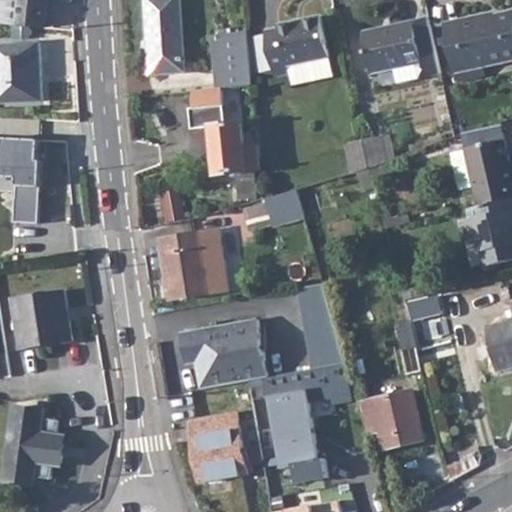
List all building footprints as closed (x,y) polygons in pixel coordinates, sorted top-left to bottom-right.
[(19,0),(17,28),(42,30),(44,0),(19,0)] [(180,0),(148,0),(154,73),(186,71),(180,0)] [(460,22),(447,26),(459,80),(486,73),(485,65),(511,58),(511,15),(495,19),(487,20),(487,17),(460,22)] [(281,29),(267,32),(276,75),(291,72),(294,83),(335,75),(322,17),(281,26),(281,29)] [(415,22),(364,33),(373,75),(395,70),(399,84),(420,79),(426,70),(435,76),(443,75),(435,43),(430,19),(415,22)] [(250,31),(213,34),(218,89),(223,88),(255,85),(250,31)] [(40,45),(0,46),(0,102),(43,100),(40,45)] [(218,89),(193,91),(195,109),(191,110),(193,129),(213,127),(219,174),(238,173),(241,200),(259,198),(256,173),(263,172),(261,146),(246,146),(244,123),(228,125),(223,88),(218,89)] [(502,123),(464,134),(467,148),(453,152),(460,184),(475,181),(481,208),(511,200),(511,166),(511,167),(502,123)] [(385,137),(365,141),(367,147),(367,148),(370,161),(371,169),(390,161),(385,137)] [(32,141),(0,139),(0,173),(17,174),(15,219),(35,220),(37,159),(32,159),(32,141)] [(365,139),(349,142),(351,151),(367,147),(365,141),(365,139)] [(367,147),(351,151),(355,173),(371,169),(370,161),(367,148),(367,147)] [(167,191),(171,221),(190,218),(185,188),(167,191)] [(298,190),(273,197),(278,215),(302,207),(298,190)] [(511,200),(481,208),(471,211),(473,221),(461,224),(465,241),(480,239),(487,268),(511,261),(511,200)] [(221,232),(163,241),(172,299),(230,291),(221,232)] [(68,290),(16,298),(24,351),(76,342),(68,290)] [(199,350),(200,360),(205,390),(249,383),(263,380),(267,379),(272,379),(262,320),(202,330),(205,349),(199,350)] [(416,343),(412,321),(398,324),(408,374),(423,371),(416,343)] [(511,323),(490,329),(499,373),(511,369),(511,323)] [(190,362),(200,360),(199,350),(205,349),(202,330),(186,333),(190,362)] [(272,379),(267,379),(282,469),(296,466),(299,484),(330,478),(327,460),(322,461),(310,395),(354,387),(347,364),(272,379)] [(414,393),(364,404),(371,435),(381,433),(384,450),(417,442),(425,440),(414,393)] [(9,481),(27,483),(29,470),(35,471),(35,476),(37,477),(55,479),(58,464),(65,466),(69,438),(61,436),(63,421),(46,419),(35,417),(37,409),(19,407),(9,481)] [(37,409),(35,417),(46,419),(47,411),(37,409)] [(239,415),(194,424),(204,482),(249,474),(239,415)] [(29,470),(27,483),(36,484),(37,477),(35,476),(35,471),(29,470)]
